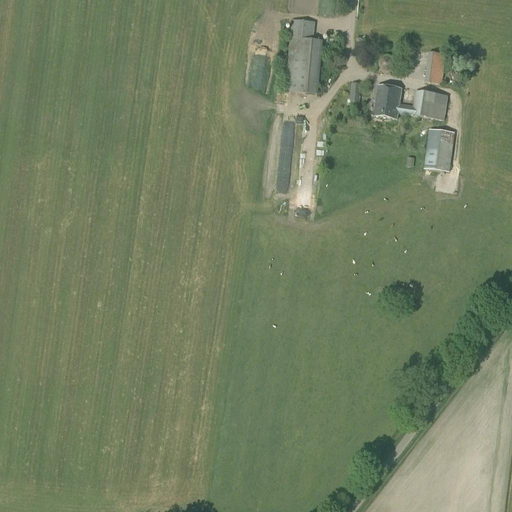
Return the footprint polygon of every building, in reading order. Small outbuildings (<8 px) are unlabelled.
[(323,0),(322,14),(333,15),(334,0),(323,0)] [(316,97),(321,43),(313,42),(314,24),(292,22),(285,94),(316,97)] [(441,86),(445,56),(428,54),(424,84),(441,86)] [(348,97),(348,104),(359,105),(360,86),(351,85),(351,97),(348,97)] [(413,109),(400,106),(402,91),(377,87),(373,118),(397,122),(398,115),(443,122),(447,98),(415,93),(413,109)] [(449,174),(455,135),(428,131),(423,171),(449,174)] [(281,184),(290,184),(291,137),(282,137),(281,184)]
